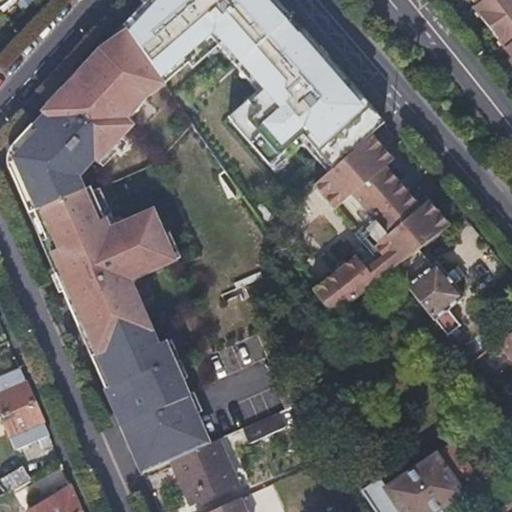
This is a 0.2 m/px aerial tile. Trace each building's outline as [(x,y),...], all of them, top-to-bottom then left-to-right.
[(511,21),(492,0),(472,0),(470,2),(494,34),(511,21)] [(511,0),(492,0),(511,21),(494,34),(511,58),(511,0)] [(393,158),(373,134),(313,181),(333,206),(351,192),(384,164),(393,158)] [(391,268),(419,247),(448,225),(427,200),(419,206),(384,164),(351,192),(376,222),(364,233),(372,242),(369,244),(390,269),(391,268)] [(289,199),(262,220),(286,254),(314,234),(289,199)] [(431,263),(419,247),(391,268),(403,284),(431,263)] [(464,297),(460,291),(455,284),(462,279),(454,269),(446,275),(438,264),(406,288),(446,338),(461,326),(448,309),(464,297)] [(511,329),(492,346),(511,370),(511,329)] [(468,365),(475,359),(483,353),(475,344),(460,355),(468,365)] [(19,371),(3,378),(0,379),(0,415),(15,450),(47,436),(19,371)] [(171,460),(180,481),(189,503),(235,484),(217,440),(171,460)] [(379,478),(371,484),(362,490),(377,511),(435,511),(464,493),(456,482),(472,471),(454,443),(437,455),(436,453),(386,486),(379,478)] [(23,466),(0,479),(9,493),(30,481),(23,466)] [(27,511),(26,511),(76,511),(80,510),(69,486),(27,511)] [(246,511),(240,497),(205,511),(246,511)]
